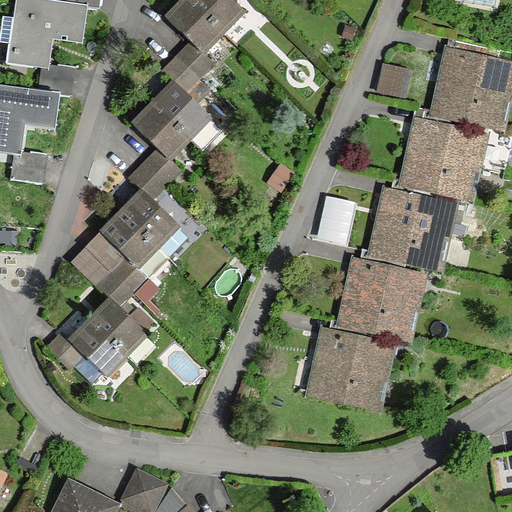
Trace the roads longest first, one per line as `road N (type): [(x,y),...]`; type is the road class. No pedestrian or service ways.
road 1 (residential): [(199,457),(398,0)]
road 2 (residential): [(9,332),(46,271),(132,0)]
road 3 (residential): [(199,457),(115,448),(78,434),(43,404),(9,332)]
road 4 (residential): [(379,492),(314,469),(199,457)]
road 5 (residential): [(511,403),(379,492)]
